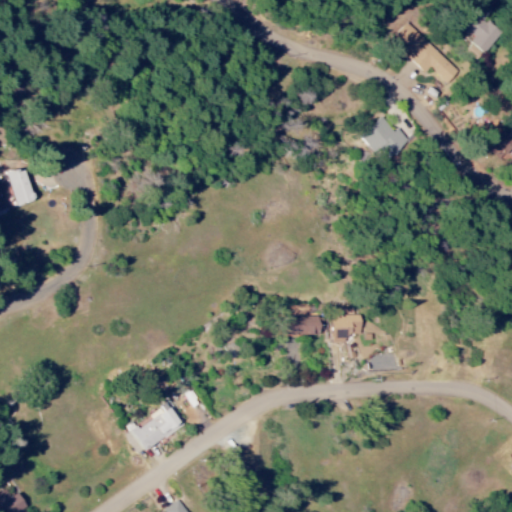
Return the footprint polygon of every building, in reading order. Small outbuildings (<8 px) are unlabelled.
[(460,27),(472,38),(468,43),(480,54),(499,34),(475,11),(460,27)] [(456,73),(405,23),(392,36),(410,53),(405,58),(422,74),(427,68),(444,85),(456,73)] [(405,143),(395,130),(391,133),(381,119),(357,135),(377,164),(405,143)] [(15,206),(33,201),(23,168),(5,174),(15,206)] [(331,344),(344,343),(344,335),(361,335),(360,316),(330,316),(331,344)] [(320,336),(320,318),(281,317),(281,336),(320,336)] [(143,452),(183,424),(167,401),(158,408),(160,410),(129,431),(143,452)] [(0,511),(21,511),(26,510),(19,494),(9,498),(6,492),(0,494),(0,511)] [(183,511),(175,501),(161,511),(160,511),(183,511)]
